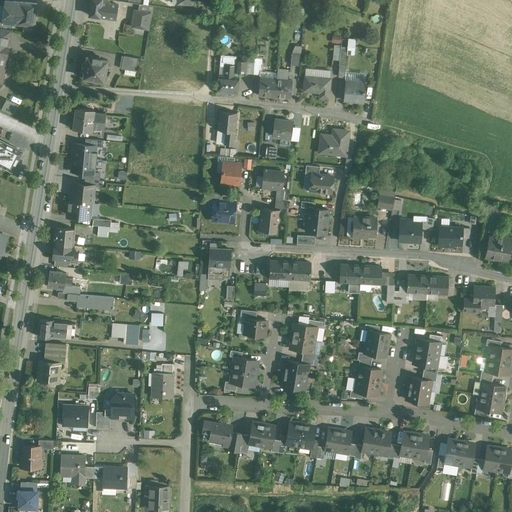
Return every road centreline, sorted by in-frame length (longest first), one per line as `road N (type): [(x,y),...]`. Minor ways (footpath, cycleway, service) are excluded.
road 1 (tertiary): [(0,464),(58,88)]
road 2 (residential): [(248,257),(284,248),(426,255),(511,279)]
road 3 (residential): [(368,124),(207,97)]
road 4 (residential): [(207,97),(58,88)]
road 5 (residential): [(509,432),(387,408)]
road 6 (residential): [(387,408),(263,404)]
